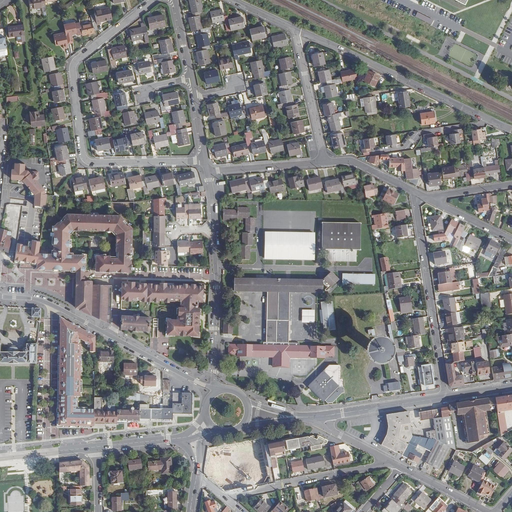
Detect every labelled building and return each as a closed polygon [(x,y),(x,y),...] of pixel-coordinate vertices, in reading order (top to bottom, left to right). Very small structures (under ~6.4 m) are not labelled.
[(46,11),(45,1),(44,0),(28,0),(30,9),(42,7),(43,12),(46,11)] [(200,0),(190,0),(192,11),(197,10),(203,9),(200,0)] [(110,19),(107,8),(94,11),(95,15),(97,25),(101,24),(100,21),(110,19)] [(199,14),(207,12),(206,8),(203,9),(197,10),(198,14),(189,16),(192,29),(200,27),(202,27),(199,14)] [(224,15),(223,8),(210,11),(213,21),(225,19),(227,28),(231,27),(228,16),(228,14),(224,15)] [(417,12),(415,17),(432,23),(434,19),(417,12)] [(244,24),(242,14),(228,16),(231,27),(244,24)] [(98,30),(97,25),(95,15),(91,15),(92,23),(81,26),(82,34),(83,36),(95,33),(94,31),(98,30)] [(166,26),(163,15),(149,18),(151,29),(166,26)] [(75,24),(75,23),(64,25),(66,32),(67,36),(78,33),(78,35),(82,34),(81,26),(80,23),(75,24)] [(150,42),(149,39),(146,23),(141,24),(142,28),(130,31),(130,32),(128,33),(128,36),(131,36),(132,41),(145,38),(146,43),(150,42)] [(266,36),(264,25),(250,28),(252,34),(253,39),(266,36)] [(26,42),(25,35),(24,26),(8,28),(9,38),(17,36),(18,43),(26,42)] [(209,26),(202,27),(200,27),(201,33),(197,34),(199,46),(202,45),(209,44),(210,43),(207,32),(210,31),(209,26)] [(69,47),(67,36),(66,32),(54,35),(56,45),(64,44),(65,48),(69,47)] [(288,43),(286,33),(269,37),(271,47),(288,43)] [(159,55),(158,55),(159,59),(171,57),(170,53),(174,52),(171,39),(160,41),(163,54),(159,55)] [(251,51),(249,40),(232,43),(235,58),(239,57),(238,53),(251,51)] [(210,47),(209,44),(202,45),(202,49),(196,50),(199,64),(210,61),(207,48),(210,47)] [(125,49),(124,46),(107,50),(110,66),(111,69),(116,68),(115,65),(114,60),(126,57),(126,53),(128,53),(127,48),(125,49)] [(323,51),(312,53),(315,65),(325,63),(323,51)] [(165,74),(175,72),(172,56),(171,57),(159,59),(154,60),(155,64),(162,62),(163,69),(165,73),(165,74)] [(233,65),(231,56),(219,59),(220,63),(221,68),(233,65)] [(293,66),(290,56),(280,58),(282,68),(293,66)] [(55,70),(53,57),(42,59),(45,72),(55,70)] [(270,69),(264,71),(262,59),(257,60),(252,61),(254,73),(255,73),(256,78),(271,74),(270,69)] [(108,70),(106,60),(90,64),(92,74),(108,70)] [(137,63),(133,63),(133,64),(136,75),(146,73),(151,72),(150,66),(152,66),(151,63),(149,63),(149,61),(137,64),(137,63)] [(329,68),(319,70),(321,81),(326,80),(331,79),(329,68)] [(342,76),(343,80),(358,78),(356,68),(341,71),(342,76)] [(219,79),(217,69),(204,72),(206,82),(219,79)] [(376,84),(380,74),(370,69),(365,78),(376,84)] [(133,81),(131,70),(117,73),(119,84),(133,81)] [(282,84),(281,85),(282,91),(290,89),(288,83),(293,82),(290,70),(280,72),(282,84)] [(51,87),(45,88),(46,93),(52,91),(61,89),(60,85),(62,84),(60,72),(48,75),(51,87)] [(338,95),(335,82),(343,81),(343,80),(342,76),(332,79),(333,83),(327,84),(324,85),(326,91),(327,97),(338,95)] [(265,82),(255,84),(258,96),(265,94),(268,94),(265,82)] [(91,97),(92,100),(102,98),(108,97),(107,93),(99,95),(96,83),(86,85),(89,97),(91,97)] [(62,89),(61,89),(52,91),(54,102),(64,99),(62,89)] [(290,89),(282,91),(280,91),(283,103),(278,104),(279,108),(287,106),(294,104),(290,89)] [(411,105),(408,90),(397,92),(400,106),(411,105)] [(121,109),(128,108),(124,92),(114,95),(117,110),(120,110),(121,109)] [(159,100),(159,101),(162,111),(165,110),(164,106),(179,103),(177,92),(162,95),(163,100),(159,100)] [(377,110),(374,95),(364,96),(364,97),(365,105),(366,111),(377,110)] [(110,110),(105,112),(102,98),(92,100),(95,114),(97,113),(98,117),(100,116),(104,115),(111,114),(110,110)] [(323,103),(326,114),(327,114),(335,112),(332,101),(323,103)] [(210,115),(216,114),(217,117),(230,114),(229,111),(220,113),(218,102),(208,104),(210,115)] [(240,105),(240,102),(228,105),(229,111),(230,114),(230,115),(242,113),(242,110),(243,109),(242,105),(240,105)] [(289,117),(299,115),(297,104),(294,104),(287,106),(289,117)] [(266,115),(263,105),(248,108),(250,116),(251,116),(252,118),(266,115)] [(64,118),(62,106),(51,109),(54,120),(64,118)] [(128,108),(121,109),(120,110),(121,113),(123,113),(125,125),(136,123),(133,110),(128,112),(128,108)] [(177,129),(176,124),(181,123),(185,122),(183,110),(172,112),(174,124),(169,125),(170,132),(178,131),(177,129)] [(37,125),(38,128),(41,128),(40,125),(45,124),(44,115),(39,116),(39,111),(37,111),(30,112),(32,126),(37,125)] [(160,119),(158,111),(144,114),(147,124),(160,121),(161,128),(165,128),(163,118),(160,119)] [(433,111),(428,111),(420,112),(422,123),(435,121),(433,111)] [(330,121),(332,130),(340,128),(341,128),(338,115),(328,118),(329,121),(330,121)] [(98,130),(103,129),(100,116),(98,117),(89,119),(92,132),(88,133),(89,137),(89,136),(99,134),(98,130)] [(305,130),(302,118),(292,120),(294,132),(305,130)] [(226,132),(224,119),(213,121),(216,135),(226,132)] [(60,128),(60,125),(53,126),(53,130),(57,129),(59,143),(70,141),(67,127),(60,128)] [(472,125),(474,139),(480,138),(487,137),(486,130),(483,131),(482,127),(478,127),(478,125),(472,125)] [(262,127),(264,139),(265,143),(269,142),(271,151),(285,148),(283,140),(282,138),(269,140),(266,127),(262,127)] [(454,132),(450,133),(451,143),(461,141),(460,131),(463,131),(463,127),(454,128),(454,132)] [(333,133),(331,134),(334,147),(345,145),(343,131),(341,131),(340,128),(333,130),(333,133)] [(167,135),(154,137),(152,130),(148,131),(151,144),(155,144),(156,148),(169,145),(167,137),(167,135)] [(253,153),(267,150),(265,143),(264,139),(251,142),(250,137),(253,136),(251,130),(245,131),(246,137),(248,145),(251,144),(253,153)] [(179,135),(178,131),(170,132),(166,133),(167,135),(167,137),(171,136),(176,135),(178,143),(179,147),(189,145),(187,133),(186,133),(179,135)] [(145,142),(143,132),(131,134),(133,144),(133,145),(145,142)] [(424,137),(427,136),(428,146),(436,145),(438,145),(437,135),(432,135),(432,132),(423,133),(424,137)] [(398,143),(396,133),(386,134),(387,144),(392,144),(392,147),(401,146),(400,142),(398,143)] [(129,148),(128,145),(133,144),(131,134),(127,135),(127,138),(114,140),(115,147),(116,151),(129,148)] [(375,146),(373,136),(363,138),(365,148),(362,148),(363,152),(364,152),(369,151),(371,151),(370,147),(375,146)] [(96,140),(98,151),(115,147),(114,140),(113,137),(96,140)] [(215,155),(231,152),(230,145),(229,141),(213,145),(214,147),(212,148),(212,150),(214,149),(215,155)] [(301,151),(299,141),(287,143),(289,153),(301,151)] [(247,142),(232,145),(234,155),(238,154),(241,153),(241,154),(249,153),(248,145),(247,142)] [(58,161),(68,159),(69,159),(66,145),(56,148),(58,157),(58,161)] [(375,157),(376,154),(371,155),(370,160),(378,163),(378,159),(378,158),(375,157)] [(389,157),(389,164),(397,164),(397,168),(405,168),(404,158),(403,157),(389,157)] [(419,176),(417,167),(412,168),(411,157),(404,158),(405,168),(405,169),(407,178),(419,176)] [(68,159),(58,161),(61,175),(71,173),(68,159)] [(487,164),(487,160),(483,161),(484,166),(485,172),(490,171),(490,173),(494,173),(494,171),(500,170),(498,159),(495,159),(495,163),(487,164)] [(469,165),(470,172),(470,173),(471,177),(474,177),(485,175),(485,172),(484,166),(473,167),(473,164),(469,165)] [(13,171),(11,171),(10,181),(21,182),(33,196),(42,189),(38,185),(36,182),(38,180),(33,174),(31,176),(27,172),(24,172),(24,166),(14,165),(13,171)] [(451,175),(451,177),(456,177),(455,172),(454,165),(442,167),(443,176),(451,175)] [(467,169),(466,165),(458,166),(457,166),(457,165),(454,165),(455,172),(458,172),(458,174),(463,173),(462,170),(467,169)] [(434,182),(441,181),(439,171),(428,173),(429,185),(434,184),(434,182)] [(291,187),(304,184),(301,172),(288,175),(291,187)] [(342,174),(343,177),(339,178),(341,188),(342,194),(346,193),(345,188),(344,185),(358,181),(357,176),(355,176),(354,172),(342,174)] [(111,187),(125,183),(123,173),(109,176),(111,187)] [(160,186),(160,187),(176,183),(175,177),(174,173),(157,176),(160,186)] [(196,182),(195,173),(192,174),(192,173),(175,177),(176,183),(176,184),(178,195),(182,194),(180,186),(194,183),(194,182),(196,182)] [(263,179),(262,175),(249,178),(252,189),(265,186),(266,192),(270,191),(268,179),(268,178),(263,179)] [(309,188),(322,185),(320,175),(307,178),(309,188)] [(133,189),(143,187),(142,181),(141,176),(128,179),(131,189),(127,190),(129,200),(135,199),(133,189)] [(148,189),(160,186),(157,176),(145,179),(146,181),(147,186),(143,187),(145,194),(149,193),(148,189)] [(247,186),(247,190),(252,189),(249,178),(245,179),(244,176),(229,180),(232,190),(247,186)] [(284,188),(281,176),(268,179),(270,191),(284,188)] [(86,188),(84,177),(72,180),(74,191),(75,195),(83,193),(82,189),(86,188)] [(105,188),(103,177),(89,180),(91,191),(95,190),(105,188)] [(341,188),(339,178),(339,177),(325,180),(328,191),(341,188)] [(369,183),(363,184),(365,195),(375,193),(374,191),(373,184),(372,181),(368,182),(369,183)] [(388,188),(384,186),(379,195),(379,196),(383,198),(388,188)] [(393,203),(398,193),(388,188),(383,198),(393,203)] [(42,189),(33,196),(32,207),(44,208),(45,196),(43,196),(44,191),(42,189)] [(487,197),(487,199),(482,199),(482,203),(477,203),(478,211),(486,210),(485,208),(489,207),(488,203),(491,203),(490,195),(489,191),(486,192),(487,197)] [(497,202),(496,194),(490,195),(491,203),(491,206),(489,210),(485,218),(494,219),(496,205),(495,205),(496,202),(497,202)] [(154,199),(155,215),(164,215),(164,202),(166,202),(166,197),(162,197),(154,199)] [(184,204),(184,208),(176,208),(176,218),(184,218),(188,218),(188,211),(187,204),(184,204)] [(192,206),(192,204),(187,204),(188,211),(188,218),(200,218),(200,207),(200,204),(194,204),(194,206),(192,206)] [(239,208),(239,210),(224,210),(224,220),(238,220),(239,218),(247,218),(247,233),(243,232),(242,245),(240,245),(240,259),(250,259),(250,246),(253,246),(253,234),(255,234),(255,218),(250,218),(250,208),(239,208)] [(375,224),(371,225),(372,229),(388,226),(386,213),(372,215),(372,217),(374,217),(375,224)] [(132,227),(120,215),(67,214),(61,219),(71,230),(73,228),(78,229),(114,230),(117,233),(116,257),(110,257),(110,255),(96,254),(95,271),(122,271),(130,272),(132,227)] [(164,215),(155,215),(154,215),(154,231),(165,231),(165,215),(164,215)] [(443,227),(441,215),(431,216),(432,229),(443,227)] [(37,264),(36,269),(69,270),(76,270),(84,270),(85,255),(69,254),(69,232),(71,230),(61,219),(54,225),(53,254),(39,253),(37,264)] [(460,223),(452,219),(445,231),(434,233),(435,239),(447,237),(447,235),(450,229),(456,232),(455,233),(456,235),(458,236),(455,241),(457,242),(459,237),(465,226),(460,223)] [(357,262),(357,250),(361,250),(361,224),(359,224),(324,223),(323,223),(322,249),(325,249),(325,261),(333,261),(348,261),(357,262)] [(408,235),(406,224),(395,225),(397,237),(408,235)] [(9,236),(11,231),(7,230),(1,228),(0,232),(0,248),(8,252),(12,237),(9,236)] [(154,231),(154,247),(165,247),(165,231),(154,231)] [(316,232),(265,231),(265,259),(315,260),(316,232)] [(463,239),(459,237),(457,242),(456,245),(462,250),(465,243),(478,249),(482,240),(470,234),(467,238),(464,237),(463,239)] [(491,238),(485,249),(495,254),(501,243),(491,238)] [(37,264),(40,246),(34,245),(35,239),(32,239),(32,240),(29,240),(28,245),(24,244),(23,253),(26,253),(26,254),(31,255),(31,260),(32,260),(32,263),(36,264),(37,264)] [(177,241),(178,252),(190,252),(190,242),(190,241),(177,241)] [(17,242),(16,252),(23,253),(24,244),(21,244),(21,242),(17,242)] [(203,253),(202,242),(190,242),(190,252),(190,253),(203,253)] [(497,267),(505,250),(501,248),(490,271),(488,276),(494,275),(496,275),(497,267)] [(156,250),(156,262),(160,262),(168,263),(168,259),(166,258),(167,250),(156,250)] [(446,261),(445,250),(433,252),(435,263),(446,261)] [(23,253),(16,252),(14,261),(19,262),(32,263),(32,260),(31,260),(31,255),(26,254),(26,253),(23,253)] [(380,258),(382,270),(380,271),(381,274),(386,273),(387,273),(386,270),(389,269),(387,257),(380,258)] [(76,270),(76,274),(75,307),(79,308),(79,309),(91,315),(92,285),(92,280),(84,280),(84,274),(84,270),(76,270)] [(450,270),(438,272),(440,283),(451,281),(451,279),(450,272),(450,270)] [(324,281),(323,281),(323,284),(324,284),(327,287),(329,284),(332,287),(339,279),(331,271),(324,279),(324,280),(324,281)] [(400,287),(398,271),(387,273),(389,288),(400,287)] [(509,272),(496,275),(494,275),(495,280),(502,278),(502,280),(509,279),(511,287),(511,274),(509,275),(509,272)] [(375,284),(375,274),(342,274),(342,283),(375,284)] [(256,278),(234,278),(234,281),(234,292),(239,292),(267,292),(267,294),(267,297),(267,309),(267,319),(267,320),(289,321),(289,318),(290,298),(290,295),(290,293),(317,293),(323,293),(323,284),(323,281),(323,280),(288,279),(270,279),(267,279),(256,278)] [(437,284),(438,288),(442,288),(442,290),(459,288),(458,280),(451,281),(440,283),(437,284)] [(138,284),(122,283),(122,299),(180,300),(184,301),(183,307),(180,307),(179,307),(179,315),(179,320),(168,320),(167,335),(177,335),(199,335),(199,320),(198,320),(198,315),(199,315),(199,308),(197,308),(197,301),(202,301),(203,286),(167,285),(167,284),(160,284),(156,284),(156,285),(154,285),(154,284),(153,284),(153,283),(149,283),(149,284),(146,284),(146,283),(141,283),(141,284),(140,284),(138,284)] [(92,285),(91,315),(110,324),(112,285),(92,285)] [(489,291),(480,292),(482,307),(491,305),(489,291)] [(511,292),(503,294),(504,303),(511,302),(511,292)] [(443,298),(445,313),(454,311),(456,311),(454,296),(449,297),(443,298)] [(411,311),(409,297),(399,298),(401,312),(411,311)] [(333,301),(321,302),(324,331),(336,330),(333,301)] [(40,317),(41,309),(32,308),(32,317),(38,317),(40,317)] [(315,310),(302,310),(302,323),(315,323),(315,310)] [(456,323),(454,311),(445,313),(447,324),(456,323)] [(379,313),(372,315),(374,324),(381,323),(379,313)] [(134,315),(134,316),(122,315),(121,328),(149,330),(150,317),(139,316),(134,315)] [(426,332),(423,316),(413,318),(414,327),(415,334),(418,334),(426,332)] [(95,338),(60,320),(60,378),(76,378),(76,377),(80,377),(80,365),(80,362),(81,362),(81,356),(80,356),(80,346),(77,346),(77,345),(78,345),(80,340),(85,342),(86,344),(87,345),(88,345),(88,347),(90,347),(90,353),(95,353),(95,338)] [(299,343),(289,343),(289,341),(289,340),(289,323),(289,321),(267,320),(267,323),(266,339),(266,341),(266,342),(263,342),(263,345),(253,344),(253,357),(268,358),(272,358),(272,361),(272,368),(279,368),(284,368),(290,368),(290,361),(290,358),(294,358),(316,358),(317,346),(299,345),(299,343)] [(233,334),(233,322),(223,322),(223,334),(232,334),(233,334)] [(463,325),(448,327),(449,330),(448,331),(450,342),(458,341),(462,340),(464,340),(465,340),(463,325)] [(503,341),(511,340),(511,341),(511,332),(510,333),(510,334),(502,335),(503,341)] [(409,347),(419,346),(418,334),(415,334),(412,335),(407,335),(408,343),(409,347)] [(157,371),(98,339),(98,383),(159,395),(157,371)] [(458,341),(450,342),(452,351),(453,351),(459,350),(458,341)] [(0,363),(36,364),(36,345),(35,345),(26,345),(26,349),(25,349),(24,349),(23,351),(24,352),(25,353),(19,353),(19,351),(19,350),(19,349),(18,349),(18,348),(17,347),(16,347),(15,347),(15,345),(12,345),(12,347),(10,347),(9,348),(8,349),(8,350),(8,351),(8,353),(1,353),(0,345),(0,344),(0,363)] [(232,344),(228,344),(228,354),(237,355),(237,357),(240,357),(253,357),(253,344),(232,344)] [(334,356),(334,346),(317,346),(316,358),(326,358),(326,356),(334,356)] [(404,354),(403,346),(399,347),(396,348),(396,351),(397,355),(404,354)] [(480,346),(474,346),(476,362),(483,361),(480,346)] [(57,428),(94,429),(94,427),(89,427),(60,427),(60,378),(60,347),(58,347),(57,428)] [(374,351),(373,352),(374,353),(374,354),(374,355),(375,356),(376,357),(377,357),(379,357),(381,357),(382,356),(383,355),(384,353),(384,351),(383,350),(382,348),(381,347),(379,347),(377,347),(376,347),(375,348),(374,349),(374,351)] [(417,356),(416,352),(406,354),(408,365),(414,364),(413,356),(417,356)] [(450,385),(464,383),(460,359),(453,361),(445,362),(449,385),(450,385)] [(490,372),(488,360),(483,361),(476,362),(478,374),(490,372)] [(502,362),(502,365),(492,366),(494,379),(510,376),(508,361),(502,362)] [(475,373),(474,363),(465,364),(466,374),(470,373),(470,374),(475,373)] [(434,388),(431,364),(418,366),(422,390),(434,388)] [(339,379),(339,366),(330,365),(308,387),(311,389),(324,402),(325,400),(328,403),(332,403),(342,393),(344,393),(344,388),(343,387),(343,379),(339,379)] [(60,427),(89,427),(92,423),(94,423),(94,410),(76,409),(76,397),(80,397),(80,380),(76,380),(76,378),(60,378),(60,427)] [(162,398),(162,409),(162,420),(173,420),(173,414),(191,414),(192,393),(172,393),(172,409),(168,409),(168,392),(169,392),(169,380),(162,380),(162,398)] [(400,388),(399,381),(388,382),(389,384),(384,385),(385,390),(400,388)] [(110,394),(110,388),(102,386),(98,385),(98,390),(102,390),(102,394),(110,394)] [(139,399),(139,393),(125,391),(125,399),(129,399),(129,400),(132,400),(135,400),(135,401),(139,401),(139,399)] [(511,393),(495,396),(497,408),(511,406),(511,393)] [(458,414),(462,413),(463,416),(466,415),(470,442),(490,438),(486,415),(490,414),(490,409),(497,408),(495,396),(476,399),(475,401),(470,402),(468,400),(464,401),(456,402),(458,414)] [(95,397),(94,408),(94,410),(94,423),(117,423),(117,421),(117,412),(115,412),(115,409),(108,408),(108,412),(104,412),(104,408),(103,408),(103,403),(102,400),(102,397),(95,397)] [(451,415),(458,414),(456,402),(449,403),(449,406),(451,415)] [(148,405),(139,405),(138,410),(138,419),(162,420),(162,409),(148,409),(148,405)] [(433,418),(435,431),(426,432),(427,438),(436,440),(450,447),(456,450),(451,415),(449,406),(441,407),(419,411),(420,419),(434,417),(434,418),(433,418)] [(117,410),(117,412),(117,421),(138,421),(138,419),(138,410),(117,410)] [(386,434),(381,445),(397,453),(401,455),(411,436),(408,411),(385,415),(387,426),(386,434)] [(504,412),(498,413),(501,434),(507,431),(504,412)] [(310,437),(308,437),(298,439),(300,448),(305,447),(305,449),(311,448),(312,451),(322,449),(321,445),(326,444),(328,441),(318,435),(316,439),(310,436),(310,437)] [(414,450),(417,445),(430,451),(436,440),(427,438),(411,436),(401,455),(417,464),(422,455),(414,450)] [(500,438),(494,444),(496,446),(501,450),(498,454),(503,458),(511,448),(500,438)] [(260,439),(210,449),(205,476),(225,490),(269,483),(260,439)] [(300,449),(300,448),(298,439),(283,442),(285,451),(300,449)] [(450,447),(436,440),(430,451),(425,462),(439,469),(450,447)] [(268,445),(271,458),(286,455),(285,451),(283,442),(268,445)] [(330,447),(331,454),(334,465),(351,462),(349,452),(339,454),(337,445),(330,447)] [(496,446),(493,450),(498,454),(501,450),(496,446)] [(488,458),(482,453),(478,457),(484,462),(488,458)] [(173,456),(165,457),(167,473),(173,472),(172,461),(174,461),(173,456)] [(325,467),(323,456),(306,460),(308,470),(325,467)] [(164,473),(167,473),(165,457),(162,457),(162,460),(149,461),(150,470),(163,469),(164,473)] [(143,468),(142,459),(129,460),(130,469),(143,468)] [(460,475),(465,465),(454,460),(449,469),(460,475)] [(495,464),(496,465),(492,469),(501,476),(508,467),(500,460),(498,463),(497,462),(495,464)] [(291,470),(293,469),(293,473),(305,471),(302,461),(291,463),(292,466),(290,466),(291,470)] [(79,472),(79,481),(88,481),(88,468),(83,463),(66,463),(60,463),(60,472),(79,472)] [(479,479),(484,470),(473,464),(468,473),(479,479)] [(276,479),(281,477),(278,467),(273,469),(276,479)] [(124,483),(123,471),(114,471),(114,476),(112,476),(113,484),(124,483)] [(361,482),(359,481),(356,483),(363,493),(376,482),(370,475),(361,482)] [(491,495),(496,485),(483,478),(477,491),(482,494),(484,491),(491,495)] [(393,495),(394,496),(391,499),(402,508),(403,509),(406,506),(401,502),(411,490),(403,483),(393,495)] [(337,494),(335,485),(318,489),(319,497),(324,496),(324,497),(337,494)] [(72,504),(82,504),(82,486),(79,486),(60,486),(60,493),(68,493),(72,492),(72,504)] [(304,491),(306,502),(315,500),(317,510),(322,509),(320,501),(319,497),(318,489),(304,491)] [(356,490),(352,492),(361,499),(363,496),(356,490)] [(177,507),(177,491),(168,492),(169,508),(177,507)] [(122,496),(122,504),(124,504),(124,500),(130,500),(130,492),(122,493),(122,496)] [(425,508),(432,500),(423,493),(416,500),(425,508)] [(122,504),(122,496),(113,497),(113,510),(122,510),(122,504)] [(399,511),(402,508),(391,499),(391,498),(387,502),(389,503),(382,511),(397,511),(398,511),(399,511)] [(432,511),(442,511),(447,507),(438,498),(429,509),(432,511)] [(208,501),(207,499),(205,500),(205,502),(208,510),(207,511),(206,511),(217,511),(214,502),(210,503),(209,500),(208,501)] [(259,511),(266,511),(271,508),(261,500),(254,507),(259,511)] [(283,507),(284,506),(280,502),(273,510),(274,511),(287,511),(288,511),(283,507)] [(348,511),(351,509),(344,503),(341,507),(340,507),(335,511),(348,511)] [(409,511),(413,508),(408,503),(406,506),(403,509),(406,511),(409,511)]
